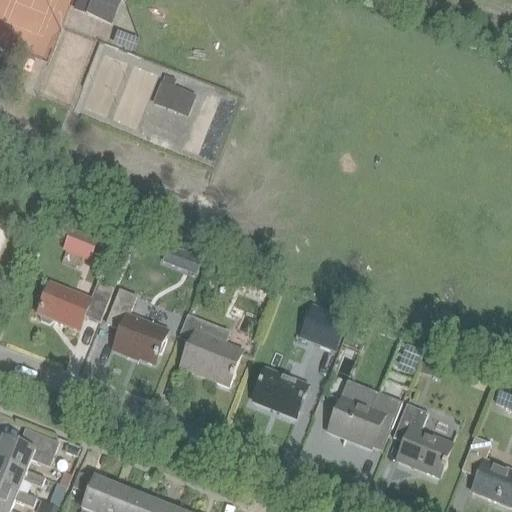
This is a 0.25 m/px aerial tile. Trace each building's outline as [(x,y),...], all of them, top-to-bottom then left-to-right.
[(111,26),(121,0),(78,0),(74,12),(111,26)] [(165,77),(155,103),(188,116),(195,97),(174,89),(177,82),(165,77)] [(91,265),(98,246),(69,234),(61,254),(91,265)] [(202,262),(185,256),(180,271),(196,277),(202,262)] [(100,325),(113,292),(98,286),(91,302),(50,286),(38,318),(40,319),(40,324),(49,328),(53,324),(79,334),(85,319),(100,325)] [(119,291),(105,325),(122,332),(114,353),(127,358),(128,356),(155,367),(168,334),(128,318),(136,298),(119,291)] [(335,355),(348,323),(327,315),(314,347),(335,355)] [(179,339),(191,344),(180,371),(228,390),(242,355),(224,347),(229,335),(187,318),(179,339)] [(440,383),(449,360),(428,353),(420,376),(440,383)] [(295,422),(307,392),(265,375),(253,405),(295,422)] [(511,389),(503,386),(495,406),(511,412),(511,389)] [(370,451),(380,426),(392,431),(402,406),(377,396),(369,415),(342,404),(330,435),(370,451)] [(407,408),(393,442),(405,446),(398,463),(439,480),(451,449),(420,436),(428,417),(407,408)] [(0,463),(26,474),(27,474),(31,463),(49,471),(59,447),(25,433),(19,447),(2,440),(0,446),(0,463)] [(511,475),(485,464),(491,448),(475,441),(461,475),(477,481),(471,495),(511,511),(511,475)] [(0,463),(0,487),(18,495),(18,494),(23,484),(41,491),(45,482),(27,474),(26,474),(0,463)] [(82,511),(107,511),(116,490),(95,481),(94,482),(79,475),(73,490),(88,497),(82,511)] [(64,476),(59,488),(67,491),(72,479),(64,476)] [(0,510),(3,511),(11,511),(14,504),(33,511),(37,502),(18,494),(18,495),(0,487),(0,510)] [(52,499),(62,503),(67,491),(59,488),(57,487),(52,499)] [(116,490),(107,511),(130,511),(136,498),(116,490)] [(154,511),(157,506),(136,498),(130,511),(154,511)]
